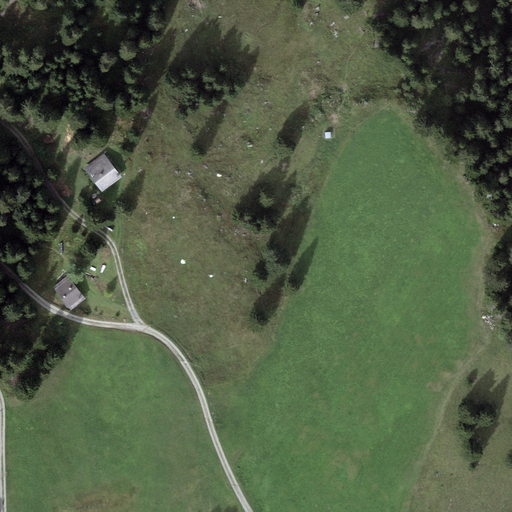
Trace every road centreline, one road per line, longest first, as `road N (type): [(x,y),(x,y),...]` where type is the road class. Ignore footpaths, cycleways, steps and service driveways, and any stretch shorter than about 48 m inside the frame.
road 1 (track): [(0,122),(63,207),(106,237),(137,326)]
road 2 (track): [(137,326),(172,343),(246,511)]
road 3 (track): [(137,326),(81,322),(27,293),(0,266)]
